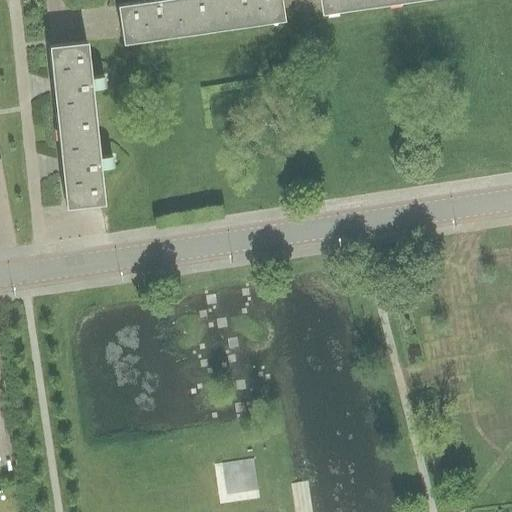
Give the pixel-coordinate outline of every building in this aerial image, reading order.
[(203,29),(198,0),(145,0),(118,4),(123,41),(203,29)] [(283,17),(280,0),(198,0),(203,29),(283,17)] [(402,0),(325,0),(327,11),(402,0)] [(90,76),(86,41),(49,45),(58,125),(95,121),(91,87),(104,86),(103,74),(90,76)] [(98,155),(95,121),(58,125),(66,205),(103,201),(100,167),(113,165),(112,154),(98,155)] [(227,460),(229,492),(261,490),(259,458),(227,460)]
